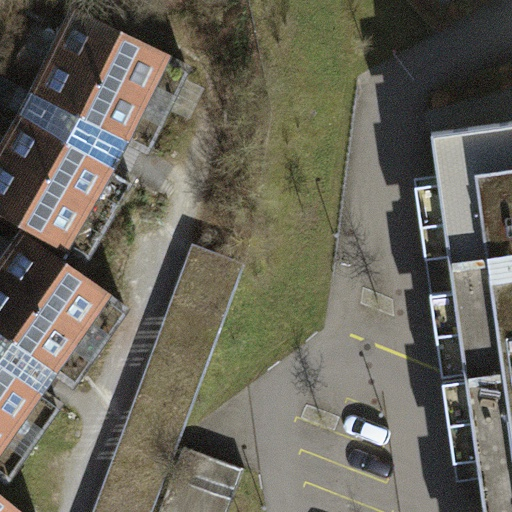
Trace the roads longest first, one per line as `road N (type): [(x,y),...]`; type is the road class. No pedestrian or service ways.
road 1 (residential): [(413,77),(381,89),(329,359)]
road 2 (residential): [(429,511),(408,391),(329,359)]
